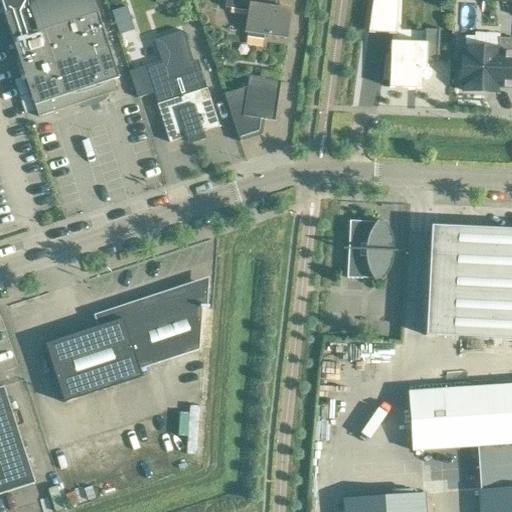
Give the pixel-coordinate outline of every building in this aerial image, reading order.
[(0,0),(0,2),(38,118),(74,106),(75,106),(75,105),(80,107),(85,107),(89,107),(99,104),(103,101),(107,98),(110,94),(111,94),(117,92),(113,80),(118,79),(92,0),(0,0)] [(274,8),(275,0),(225,0),(225,8),(248,12),(245,32),(247,32),(247,37),(263,40),(264,35),(286,38),(290,11),(274,8)] [(372,0),(368,33),(396,34),(397,0),(372,0)] [(426,69),(426,61),(437,61),(437,63),(438,63),(439,29),(438,29),(438,30),(424,30),(424,31),(426,31),(426,43),(390,42),(390,56),(386,55),(385,55),(381,81),(383,82),(383,81),(389,81),(389,88),(407,89),(407,86),(415,86),(415,89),(421,89),(421,80),(426,80),(427,79),(429,79),(430,78),(430,76),(431,75),(431,74),(430,72),(429,71),(428,70),(427,69),(426,69)] [(137,99),(153,94),(154,93),(157,105),(169,143),(185,138),(187,143),(204,137),(202,132),(219,127),(206,89),(181,97),(175,78),(196,71),(183,31),(154,41),(161,62),(146,67),(146,66),(129,72),(137,99)] [(463,86),(462,91),(482,92),(483,87),(511,88),(511,39),(499,39),(498,49),(464,47),(464,51),(461,51),(461,71),(458,72),(458,81),(461,82),(460,86),(463,86)] [(274,122),(280,82),(248,77),(247,87),(224,95),(239,142),(241,142),(239,138),(258,132),(259,120),(274,122)] [(384,222),(383,223),(377,223),(378,222),(377,221),(375,224),(372,224),(372,223),(349,222),(346,278),(362,279),(362,278),(372,279),(374,281),(375,281),(375,280),(380,280),(380,281),(381,282),(384,278),(386,274),(388,270),(390,266),(391,262),(392,257),(393,253),(393,247),(392,243),(391,238),(390,234),(388,230),(386,226),(384,222)] [(511,229),(458,227),(458,228),(430,226),(425,336),(511,340),(511,229)] [(199,350),(201,309),(208,309),(208,306),(201,306),(203,285),(99,319),(102,326),(45,345),(64,403),(141,377),(139,370),(199,350)] [(346,381),(347,361),(332,360),(330,380),(346,381)] [(511,511),(511,385),(408,393),(412,451),(477,447),(481,511),(511,511)] [(0,495),(34,484),(3,387),(0,388),(0,495)] [(367,450),(367,475),(395,475),(394,450),(367,450)] [(164,474),(175,469),(169,455),(157,460),(164,474)] [(344,511),(424,511),(423,495),(344,500),(344,511)]
